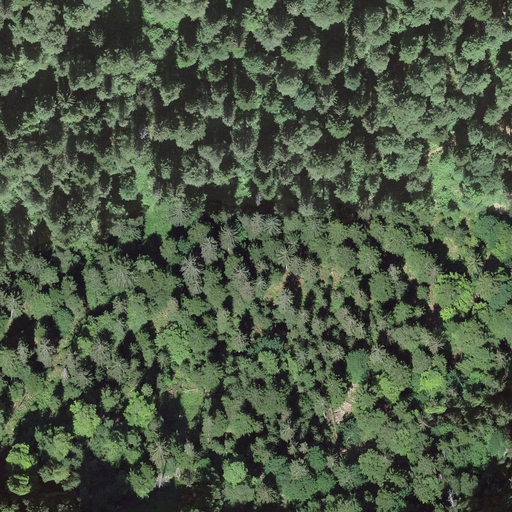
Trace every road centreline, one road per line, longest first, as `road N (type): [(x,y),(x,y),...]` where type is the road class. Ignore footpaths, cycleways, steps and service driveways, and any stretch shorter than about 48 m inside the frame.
road 1 (track): [(350,0),(287,91),(203,133)]
road 2 (track): [(281,0),(263,22),(175,76)]
